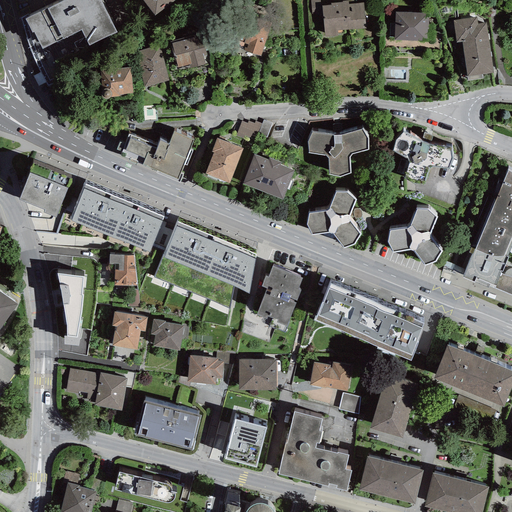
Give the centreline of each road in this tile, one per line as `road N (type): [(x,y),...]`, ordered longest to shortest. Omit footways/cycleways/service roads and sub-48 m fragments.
road 1 (primary): [(511,329),(47,135)]
road 2 (residential): [(41,427),(375,510)]
road 3 (residential): [(41,427),(38,303),(18,224),(0,189)]
road 4 (residential): [(447,116),(359,102),(215,114)]
road 5 (secondary): [(47,135),(19,75),(0,3)]
